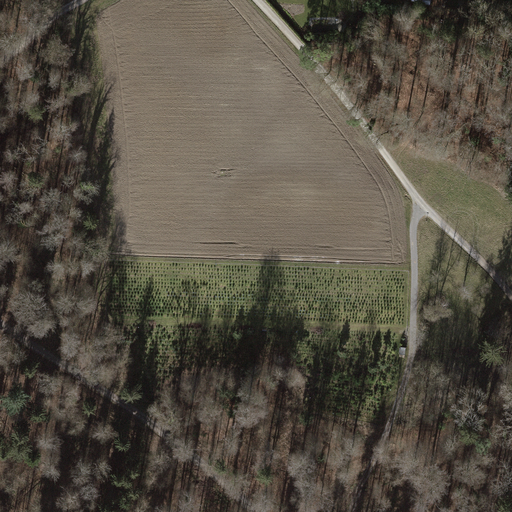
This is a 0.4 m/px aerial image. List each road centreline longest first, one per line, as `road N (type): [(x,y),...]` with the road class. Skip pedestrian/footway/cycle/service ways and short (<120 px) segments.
road 1 (track): [(75,5),(100,254),(99,349),(67,367)]
road 2 (track): [(350,511),(389,425),(413,339),(416,198)]
road 3 (track): [(0,323),(146,419),(256,511)]
road 4 (track): [(258,0),(328,78),(416,198)]
road 5 (track): [(416,198),(511,297)]
